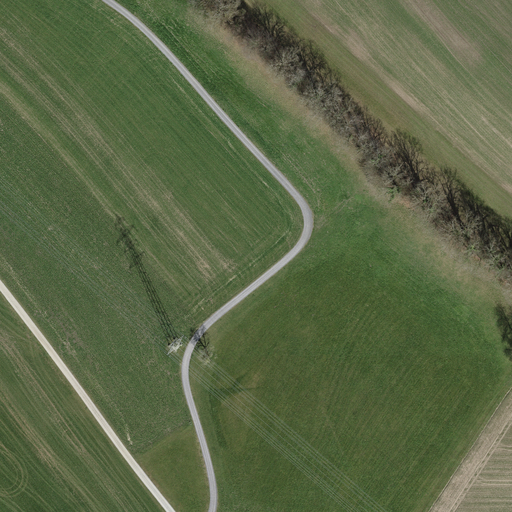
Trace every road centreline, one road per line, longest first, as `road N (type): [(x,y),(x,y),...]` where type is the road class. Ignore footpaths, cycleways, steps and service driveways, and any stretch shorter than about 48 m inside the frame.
road 1 (track): [(107,0),(151,35),(308,217),(295,253),(215,317),(189,352),(186,384),(209,466),(211,511)]
road 2 (track): [(0,285),(171,511)]
